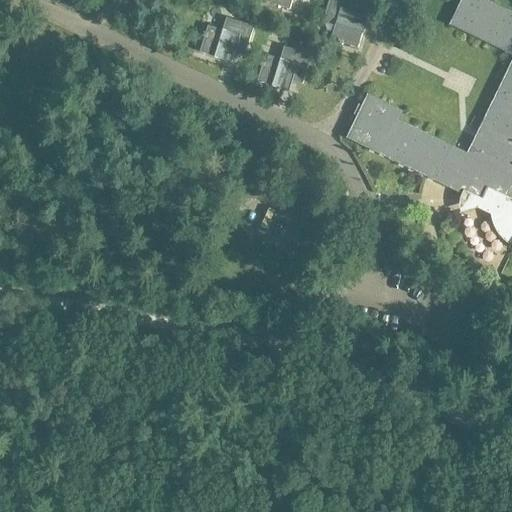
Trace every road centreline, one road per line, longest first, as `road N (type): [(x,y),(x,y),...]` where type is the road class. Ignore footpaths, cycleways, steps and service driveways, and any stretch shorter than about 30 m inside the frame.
road 1 (unclassified): [(23,0),(323,140),(369,187),(371,277)]
road 2 (unknown): [(388,0),(390,10),(323,140)]
